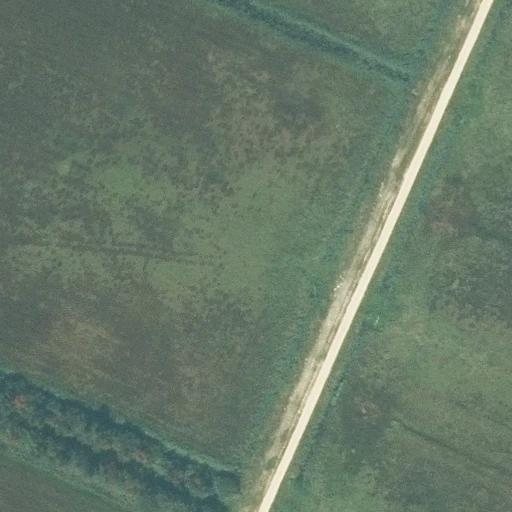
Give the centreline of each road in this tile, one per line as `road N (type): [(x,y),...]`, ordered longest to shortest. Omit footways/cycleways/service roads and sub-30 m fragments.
road 1 (track): [(471,0),(247,511)]
road 2 (track): [(230,511),(0,411)]
